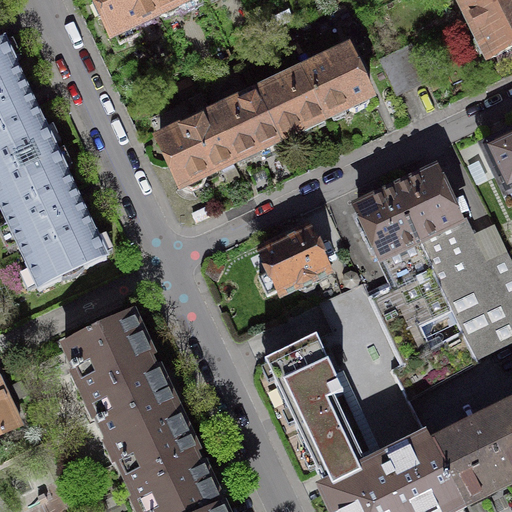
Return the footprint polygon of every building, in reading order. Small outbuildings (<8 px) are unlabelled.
[(158,17),(160,17),(151,0),(93,0),(112,39),(115,37),(120,46),(139,37),(134,28),(158,17)] [(182,6),(193,0),(151,0),(160,17),(166,20),(179,14),(182,6)] [(457,0),(466,17),(499,0),(457,0)] [(511,0),(499,0),(466,17),(488,60),(511,48),(511,0)] [(0,176),(55,150),(29,96),(3,41),(0,42),(0,176)] [(412,46),(380,60),(396,94),(411,86),(427,79),(412,46)] [(303,73),(325,120),(347,110),(355,113),(367,107),(370,99),(348,52),(326,63),(303,73)] [(319,123),(325,120),(303,73),(258,95),(280,142),(319,123)] [(280,142),(258,95),(213,116),(235,163),(241,160),(280,142)] [(205,178),(235,163),(213,116),(205,120),(160,141),(183,189),(192,192),(202,188),(205,179),(205,178)] [(511,193),(511,133),(508,136),(482,148),(505,197),(511,193)] [(81,205),(55,150),(0,176),(0,209),(39,292),(107,260),(81,205)] [(435,173),(396,191),(420,242),(459,223),(441,186),(435,173)] [(396,191),(357,210),(364,223),(381,260),(382,260),(394,286),(432,269),(420,242),(396,191)] [(477,359),(478,359),(511,341),(511,265),(506,254),(487,263),(479,247),(471,231),(461,227),(459,223),(420,242),(432,269),(463,334),(477,359)] [(332,277),(310,230),(291,239),(259,254),(269,275),(259,280),(267,297),(278,293),(279,295),(297,287),(301,296),(319,288),(317,284),(332,277)] [(463,334),(432,269),(394,286),(382,292),(369,298),(402,368),(463,334)] [(108,441),(176,409),(171,398),(175,396),(168,382),(165,384),(161,376),(157,368),(153,370),(148,360),(152,358),(145,342),(149,340),(142,327),(139,329),(133,317),(114,326),(112,321),(91,331),(93,336),(65,349),(73,365),(70,366),(73,372),(79,370),(102,417),(96,420),(99,426),(101,425),(108,441)] [(463,334),(402,368),(393,372),(408,401),(444,381),(480,362),(478,359),(477,359),(463,334)] [(336,381),(316,339),(265,363),(317,475),(319,474),(323,482),(327,489),(367,469),(364,462),(334,399),(343,395),(336,381)] [(0,385),(0,435),(20,426),(4,394),(0,385)] [(511,406),(432,446),(463,506),(495,490),(511,481),(511,406)] [(146,511),(214,511),(223,508),(215,490),(218,488),(212,475),(209,477),(205,470),(202,464),(198,466),(193,455),(197,454),(191,440),(195,439),(189,426),(185,427),(176,409),(108,441),(136,499),(139,497),(146,511)] [(447,511),(461,505),(462,506),(463,506),(432,446),(428,439),(372,467),(367,469),(327,489),(327,490),(324,491),(334,511),(447,511)]
